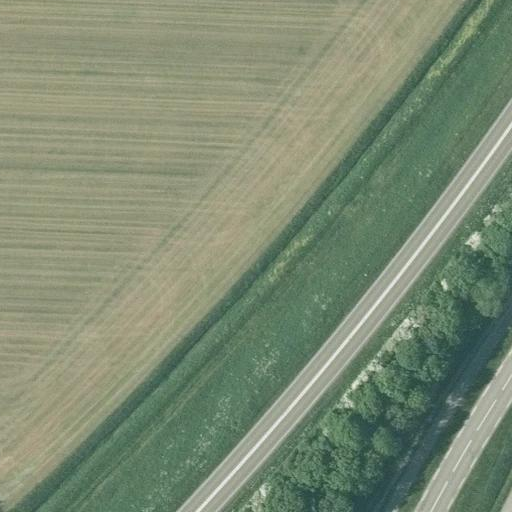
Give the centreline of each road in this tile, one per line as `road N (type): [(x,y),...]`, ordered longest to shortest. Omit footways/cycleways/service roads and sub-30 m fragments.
road 1 (trunk): [(200,511),(358,333),(511,131)]
road 2 (secondary): [(428,511),(511,374)]
